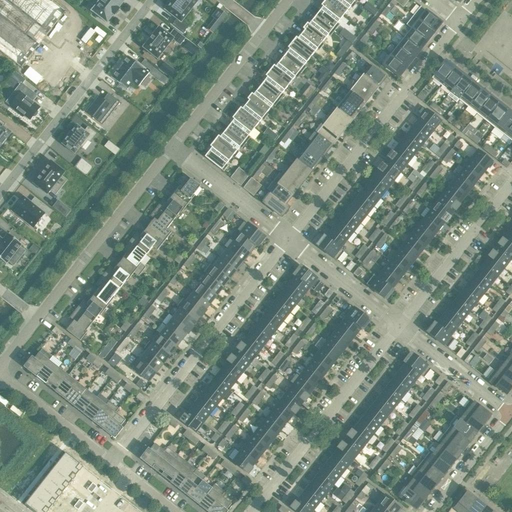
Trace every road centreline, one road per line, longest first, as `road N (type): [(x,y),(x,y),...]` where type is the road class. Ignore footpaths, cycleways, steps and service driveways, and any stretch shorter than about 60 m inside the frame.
road 1 (residential): [(112,461),(290,240)]
road 2 (residential): [(290,240),(462,21)]
road 3 (residential): [(0,191),(151,0)]
road 4 (residential): [(255,511),(399,328)]
road 5 (residential): [(39,320),(173,147)]
road 6 (residential): [(399,328),(511,183)]
road 7 (residential): [(290,240),(173,147)]
road 8 (residential): [(173,147),(264,31)]
road 9 (residential): [(112,461),(0,374)]
road 10 (residential): [(509,416),(399,328)]
road 11 (residential): [(399,328),(290,240)]
road 12 (residential): [(432,511),(509,416)]
